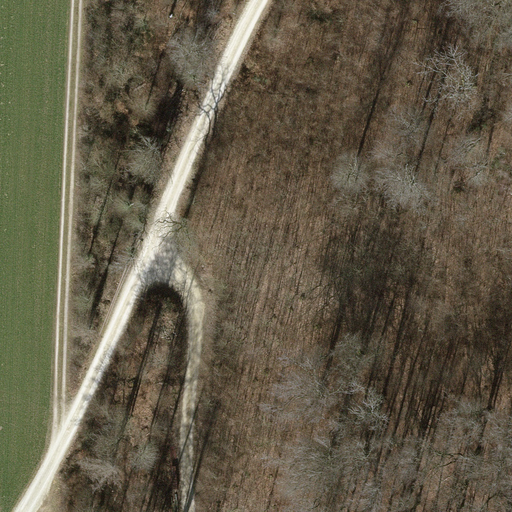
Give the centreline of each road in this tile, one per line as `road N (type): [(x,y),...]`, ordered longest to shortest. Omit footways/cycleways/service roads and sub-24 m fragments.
road 1 (track): [(261,0),(152,250),(23,511)]
road 2 (track): [(79,0),(59,441)]
road 3 (track): [(152,250),(174,265),(194,304),(188,511)]
